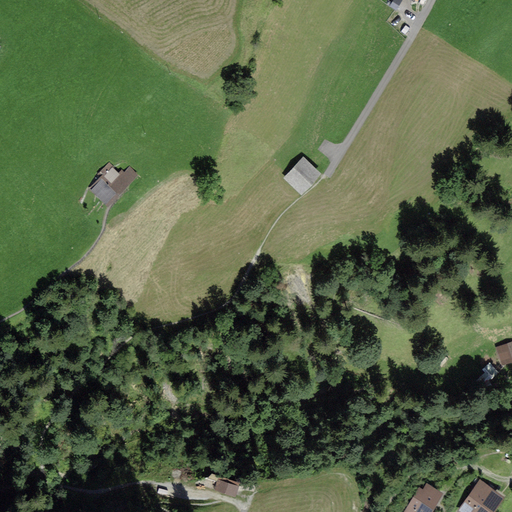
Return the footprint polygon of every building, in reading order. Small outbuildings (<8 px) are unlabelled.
[(299,192),(317,173),(301,158),(283,178),(299,192)] [(112,170),(92,190),(106,205),(127,184),(112,170)] [(511,342),(502,346),(506,361),(511,358),(511,342)] [(218,475),(213,489),(235,496),(240,482),(218,475)] [(481,483),(460,511),(493,511),(504,498),(481,483)] [(429,511),(440,494),(427,486),(423,492),(420,490),(414,499),(406,511),(429,511)]
